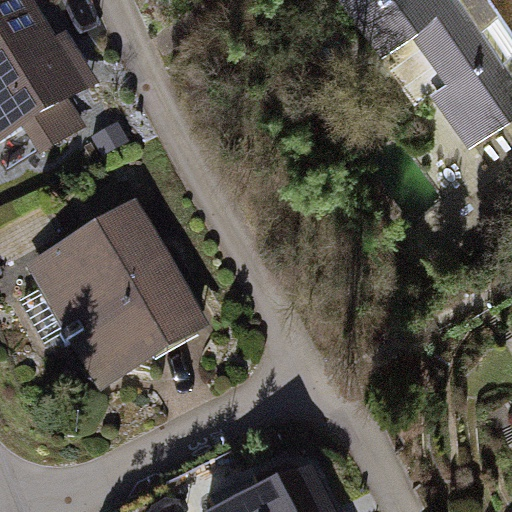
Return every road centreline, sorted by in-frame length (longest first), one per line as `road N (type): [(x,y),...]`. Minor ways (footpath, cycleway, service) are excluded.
road 1 (residential): [(318,386),(152,85),(116,0)]
road 2 (residential): [(38,511),(318,386)]
road 3 (residential): [(318,386),(387,511)]
